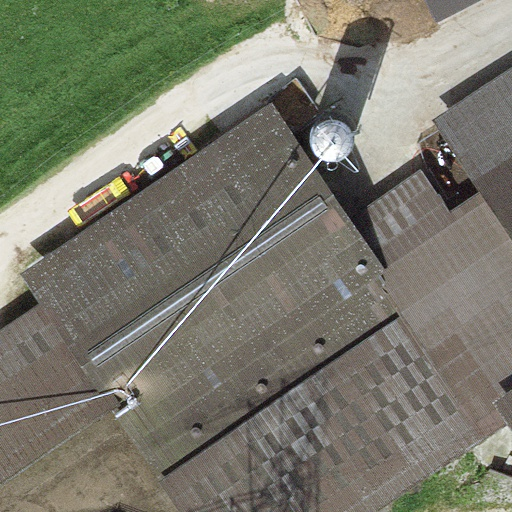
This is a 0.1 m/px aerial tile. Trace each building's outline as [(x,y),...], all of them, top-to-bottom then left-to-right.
[(425,0),(437,22),(478,0),(425,0)] [(478,195),(511,244),(511,65),(431,120),(478,195)] [(271,100),(18,273),(39,304),(111,411),(181,511),(379,511),(510,423),(497,405),(511,394),(511,244),(478,195),(452,213),(422,170),(352,218),(271,100)] [(0,485),(111,411),(39,304),(0,330),(0,485)] [(511,394),(497,405),(510,423),(511,426),(511,394)]
